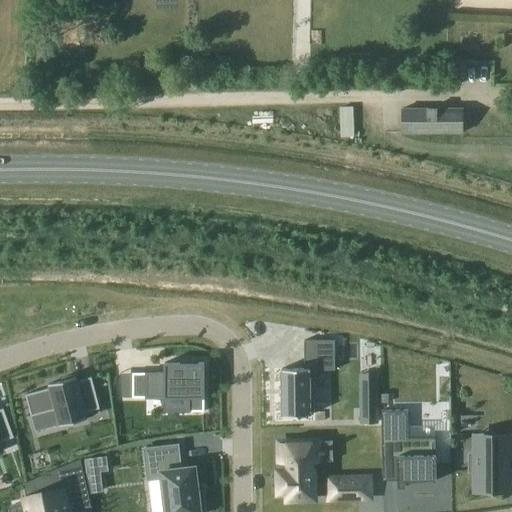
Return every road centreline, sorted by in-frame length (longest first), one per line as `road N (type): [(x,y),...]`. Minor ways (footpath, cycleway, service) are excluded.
road 1 (secondary): [(511,241),(397,210),(190,175),(0,169)]
road 2 (residential): [(240,511),(239,366),(223,338),(185,325),(112,331),(0,361)]
